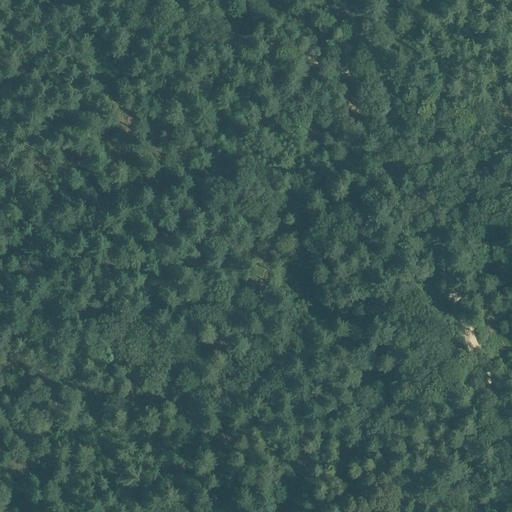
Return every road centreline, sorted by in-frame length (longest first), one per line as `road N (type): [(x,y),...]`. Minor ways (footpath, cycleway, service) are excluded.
road 1 (track): [(490,388),(370,474),(347,481),(232,442),(255,511)]
road 2 (track): [(380,82),(490,388)]
road 3 (track): [(375,80),(130,0)]
road 4 (track): [(232,442),(0,348)]
road 5 (track): [(511,128),(380,82)]
